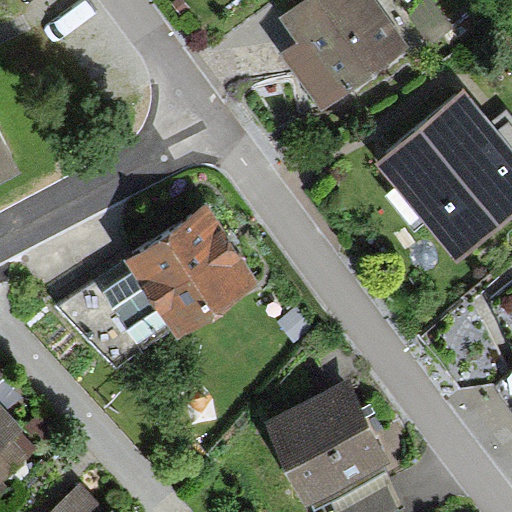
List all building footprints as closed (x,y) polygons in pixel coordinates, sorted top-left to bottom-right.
[(329,83),(413,29),(394,0),(304,0),(318,21),(298,35),(329,83)] [(476,233),(511,203),(511,129),(472,81),(400,139),(476,233)] [(0,163),(32,147),(0,84),(0,163)] [(187,312),(264,260),(218,192),(140,244),(187,312)] [(0,454),(38,418),(0,379),(0,373),(12,362),(0,350),(0,454)] [(354,511),(357,511),(412,486),(356,371),(281,407),(324,495),(342,486),(354,511)] [(127,511),(86,472),(47,511),(127,511)]
